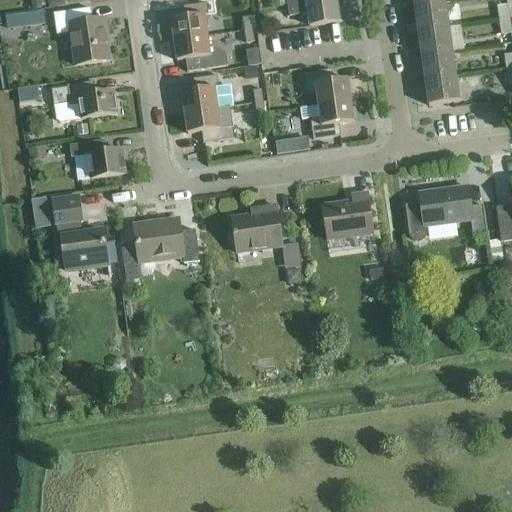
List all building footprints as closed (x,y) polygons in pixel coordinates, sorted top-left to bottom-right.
[(64,0),(48,0),(48,10),(65,8),(64,0)] [(339,24),(336,0),(287,7),(289,18),(308,15),(310,28),(339,24)] [(445,4),(444,0),(413,0),(414,9),(445,4)] [(452,0),(454,17),(463,16),(461,0),(452,0)] [(41,1),(30,2),(32,12),(42,10),(41,1)] [(445,4),(414,9),(418,33),(448,29),(445,4)] [(174,42),(207,37),(204,17),(208,16),(207,5),(183,8),(185,19),(171,21),(174,42)] [(499,22),(509,20),(507,6),(497,7),(499,22)] [(75,68),(109,63),(103,21),(92,23),(90,10),(53,15),(57,37),(70,35),(75,68)] [(43,13),(24,16),(26,29),(45,26),(43,13)] [(244,31),(252,30),(250,17),(242,18),(244,31)] [(509,20),(499,22),(501,36),(511,35),(509,20)] [(466,22),(456,23),(457,42),(467,42),(466,22)] [(448,29),(418,33),(421,58),(452,53),(448,29)] [(252,30),(244,31),(245,44),(254,42),(252,30)] [(226,56),(209,47),(207,37),(174,42),(177,63),(185,62),(187,74),(228,68),(226,56)] [(455,78),(452,53),(421,58),(425,82),(455,78)] [(318,107),(351,103),(348,81),(333,83),(331,71),(304,75),(307,97),(317,95),(318,107)] [(196,92),(182,94),(185,115),(218,110),(230,108),(227,88),(219,89),(218,77),(194,80),(196,92)] [(455,78),(425,82),(428,108),(459,103),(455,78)] [(40,81),(20,84),(23,100),(43,97),(40,81)] [(54,108),(56,121),(60,124),(81,122),(117,117),(114,93),(96,95),(94,84),(67,87),(67,89),(51,91),(54,108)] [(255,104),(263,103),(262,90),(253,92),(255,104)] [(265,115),(263,103),(255,104),(257,117),(265,115)] [(351,103),(318,107),(301,110),(302,122),(310,121),(313,142),(341,138),(339,126),(353,124),(351,103)] [(218,110),(185,115),(188,136),(201,134),(203,145),(235,141),(233,129),(230,108),(218,110)] [(86,127),(77,128),(79,138),(88,136),(86,127)] [(74,160),(77,182),(90,181),(125,176),(122,152),(107,154),(105,142),(69,147),(71,160),(74,160)] [(292,143),(276,145),(278,159),(294,156),(292,143)] [(44,150),(29,152),(30,163),(46,161),(44,150)] [(425,234),(424,229),(470,223),(472,237),(487,235),(483,206),(470,208),(468,189),(439,193),(439,194),(420,197),(421,206),(405,208),(409,238),(412,242),(415,244),(419,245),(422,242),(424,238),(425,234)] [(327,242),(373,236),(367,195),(352,197),(353,204),(323,208),(327,242)] [(66,273),(108,267),(103,233),(82,236),(80,223),(82,223),(78,199),(53,203),(56,226),(60,226),(62,239),(61,239),(66,273)] [(511,206),(496,209),(501,244),(511,242),(511,206)] [(282,248),(276,208),(262,210),(263,217),(232,221),(237,255),(282,248)] [(137,249),(122,251),(127,284),(142,282),(139,265),(183,259),(184,266),(199,264),(195,232),(180,234),(179,222),(134,228),(137,249)] [(500,243),(489,245),(492,265),(503,263),(500,243)] [(301,271),(287,272),(289,287),(303,285),(301,271)] [(383,272),(370,274),(371,284),(385,282),(383,272)] [(483,336),(480,340),(481,344),(485,347),(490,346),(492,342),(491,338),(487,335),(483,336)]
